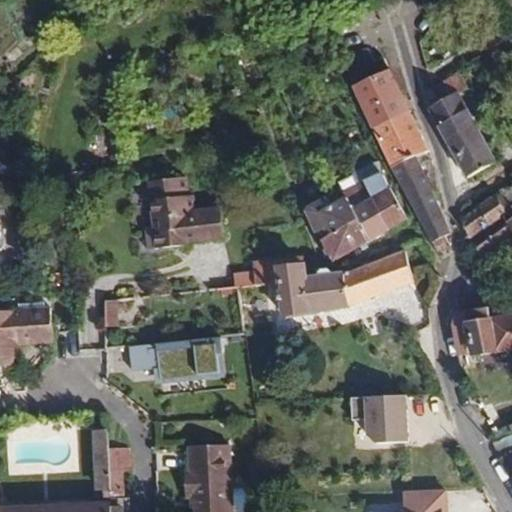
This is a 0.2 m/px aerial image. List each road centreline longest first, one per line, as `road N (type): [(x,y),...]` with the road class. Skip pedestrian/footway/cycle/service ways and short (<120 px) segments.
road 1 (residential): [(401,31),(465,272),(438,320),(435,384),(502,511)]
road 2 (unknown): [(148,511),(134,413),(111,388),(57,358)]
